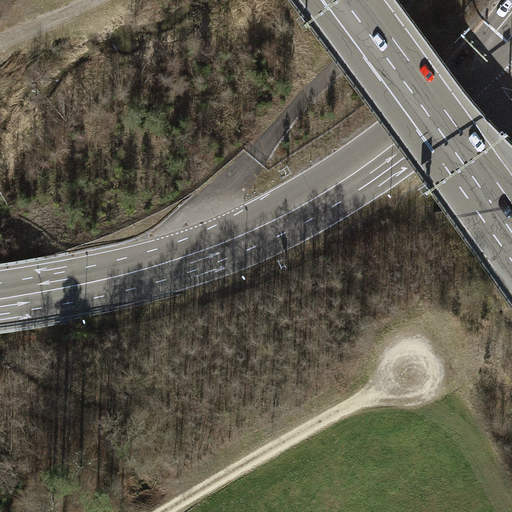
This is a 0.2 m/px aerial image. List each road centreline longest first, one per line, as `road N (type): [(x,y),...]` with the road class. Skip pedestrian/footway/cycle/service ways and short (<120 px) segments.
road 1 (secondary): [(0,299),(136,271),(288,218),(415,135)]
road 2 (track): [(195,252),(232,181),(398,0)]
road 3 (track): [(170,511),(412,361)]
road 4 (motorway): [(354,0),(511,222)]
